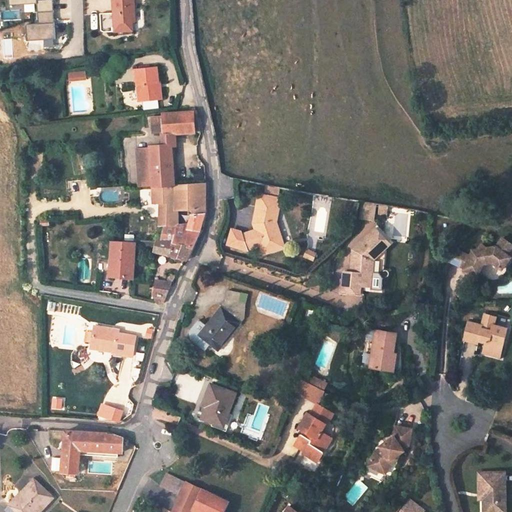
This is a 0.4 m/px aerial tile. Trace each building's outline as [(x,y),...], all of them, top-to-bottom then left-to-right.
[(55,0),(46,0),(40,0),(41,24),(30,24),(30,41),(58,39),(55,0)] [(131,0),(109,0),(110,20),(131,20),(131,0)] [(133,70),(135,102),(160,101),(159,83),(156,83),(155,68),(133,70)] [(70,71),(70,79),(87,78),(87,70),(70,71)] [(156,147),(148,147),(137,148),(139,185),(142,186),(171,184),(171,183),(168,146),(173,145),(172,132),(192,131),(191,111),(159,114),(160,133),(155,133),(156,147)] [(151,208),(158,208),(156,222),(161,223),(180,227),(180,224),(173,222),(173,204),(187,204),(187,229),(195,230),(201,216),(201,182),(171,183),(171,184),(142,186),(142,205),(150,205),(151,208)] [(282,246),(273,219),(277,199),(255,195),(249,222),(252,229),(239,233),(244,247),(257,243),(261,254),(282,246)] [(376,219),(376,202),(366,202),(365,219),(376,219)] [(146,220),(136,220),(136,231),(145,231),(146,220)] [(152,250),(182,257),(185,258),(195,230),(187,229),(180,227),(161,223),(157,238),(153,237),(152,240),(152,250)] [(373,282),(373,253),(381,246),(389,237),(377,225),(353,249),(354,272),(344,273),(344,291),(364,291),(364,282),(373,282)] [(121,239),(108,239),(108,275),(132,277),(131,240),(121,239)] [(496,251),(486,251),(482,248),(478,253),(472,252),(470,257),(463,271),(476,277),(480,268),(491,265),(501,273),(510,261),(506,258),(511,250),(511,247),(503,241),(496,251)] [(452,266),(459,252),(454,250),(448,263),(452,266)] [(463,271),(470,257),(459,252),(452,266),(463,271)] [(169,280),(148,279),(148,280),(147,283),(148,287),(149,292),(150,294),(152,298),(157,305),(169,280)] [(242,291),(227,287),(225,298),(198,331),(218,348),(240,319),(231,312),(238,303),(242,291)] [(475,335),(483,338),(482,341),(479,350),(489,353),(492,346),(500,342),(505,326),(493,321),(495,314),(483,310),(482,309),(479,320),(471,317),(465,316),(460,333),(474,338),(475,335)] [(110,325),(90,322),(87,340),(108,343),(107,349),(130,351),(133,332),(109,329),(110,325)] [(371,330),(365,369),(384,371),(386,354),(390,354),(393,333),(371,330)] [(108,343),(87,340),(86,346),(107,349),(108,343)] [(496,355),(500,342),(492,346),(489,353),(496,355)] [(386,354),(384,371),(391,372),(394,355),(390,354),(386,354)] [(226,407),(235,387),(210,377),(197,411),(212,416),(211,419),(223,424),(229,409),(226,407)] [(323,389),(302,379),(296,392),(317,402),(323,389)] [(333,411),(317,402),(310,412),(306,410),(297,426),(303,429),(295,442),(304,447),(301,451),(311,457),(317,446),(324,450),(333,434),(322,429),(333,411)] [(394,460),(393,458),(405,448),(404,446),(408,443),(409,425),(392,424),(391,434),(378,445),(379,446),(372,453),(369,460),(373,461),(376,468),(386,471),(389,464),(394,460)] [(54,460),(62,461),(63,429),(54,429),(54,460)] [(62,461),(61,467),(78,468),(80,447),(121,450),(123,436),(118,434),(114,434),(109,432),(100,432),(93,431),(63,429),(62,461)] [(318,461),(324,450),(317,446),(311,457),(318,461)] [(506,506),(505,467),(479,467),(479,488),(484,488),(484,507),(506,506)] [(158,481),(178,490),(184,477),(166,468),(158,481)] [(33,476),(8,499),(19,511),(34,511),(51,495),(33,476)] [(178,490),(173,502),(188,508),(197,511),(220,511),(218,511),(224,497),(198,482),(184,477),(178,490)] [(394,511),(396,511),(425,511),(419,507),(421,504),(407,494),(394,511)] [(304,511),(305,511),(287,499),(278,511),(304,511)] [(186,511),(188,508),(173,502),(171,508),(169,511),(186,511)]
